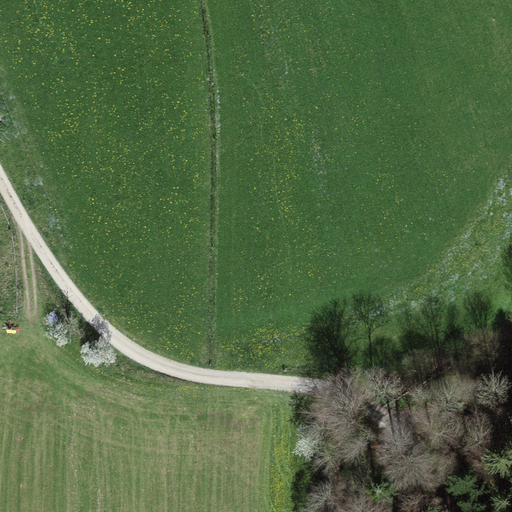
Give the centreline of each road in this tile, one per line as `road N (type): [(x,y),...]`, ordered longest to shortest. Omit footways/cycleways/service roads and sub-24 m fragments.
road 1 (track): [(445,511),(395,426),(355,400),(174,368),(125,346),(59,276),(0,177)]
road 2 (track): [(22,215),(40,339)]
